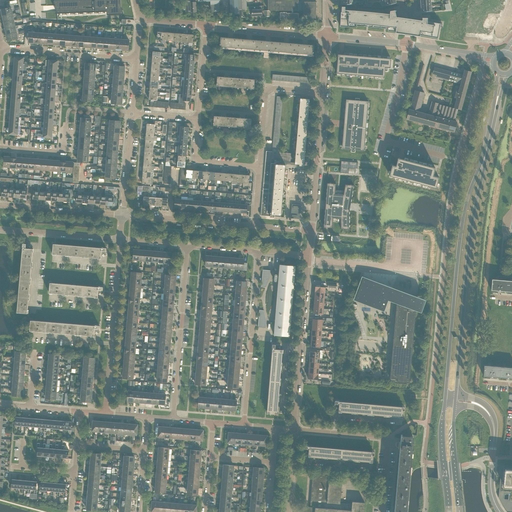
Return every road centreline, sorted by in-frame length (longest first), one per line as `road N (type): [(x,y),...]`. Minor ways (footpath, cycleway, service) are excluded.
road 1 (secondary): [(485,152),(458,250),(444,399)]
road 2 (secondary): [(455,395),(485,152)]
road 3 (residential): [(104,413),(120,239)]
road 4 (residential): [(294,429),(308,255)]
road 5 (residential): [(244,424),(259,251)]
road 6 (residential): [(173,416),(188,245)]
road 7 (residential): [(381,511),(385,438),(294,429)]
road 8 (unclassified): [(310,230),(322,92)]
road 9 (residential): [(136,59),(0,48)]
road 10 (residential): [(259,166),(265,91),(322,92)]
road 11 (residential): [(254,223),(122,215)]
road 12 (residential): [(122,215),(0,205)]
road 13 (tertiary): [(327,35),(206,24)]
road 14 (unclassified): [(120,239),(0,228)]
